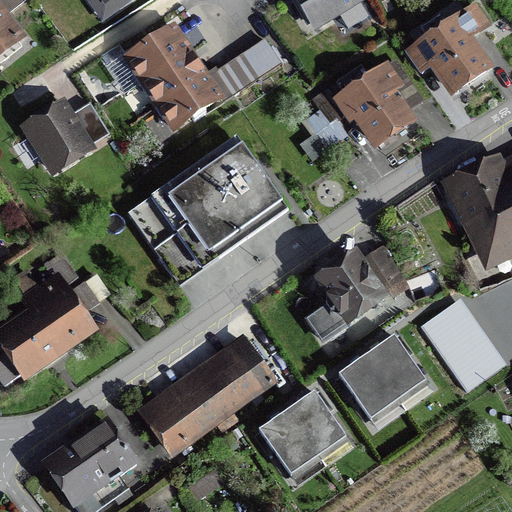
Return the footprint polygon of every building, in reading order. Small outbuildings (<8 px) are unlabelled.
[(353,0),(296,0),(314,28),(355,3),(353,0)] [(474,11),(421,47),(453,95),(490,70),(470,40),(478,35),(479,36),(487,31),(474,11)] [(0,54),(18,41),(0,18),(0,54)] [(210,88),(203,77),(196,66),(188,54),(180,43),(172,31),(155,42),(152,38),(141,46),(143,50),(126,61),(134,73),(130,76),(138,87),(146,99),(150,97),(157,108),(153,110),(161,122),(165,119),(172,131),(190,120),(193,124),(204,116),(201,112),(219,101),(210,88)] [(279,67),(263,43),(216,74),(232,98),(279,67)] [(354,127),(360,123),(376,147),(413,122),(391,91),(405,82),(388,56),(368,70),(374,78),(367,82),(360,72),(336,89),(356,118),(350,121),(354,127)] [(343,116),(326,92),(311,102),(320,114),(308,123),(326,149),(342,138),(332,124),(343,116)] [(88,152),(60,107),(24,130),(52,174),(88,152)] [(211,255),(217,263),(286,214),(235,141),(143,206),(174,250),(193,237),(207,257),(211,255)] [(496,168),(452,189),(470,226),(511,205),(511,174),(501,180),(496,168)] [(511,250),(511,205),(470,226),(488,263),(511,250)] [(374,275),(377,273),(388,290),(401,282),(381,251),(365,262),(374,275)] [(321,344),(382,301),(354,260),(318,284),(333,305),(307,323),(321,344)] [(0,343),(7,354),(0,358),(0,384),(3,389),(89,330),(80,317),(96,306),(82,286),(66,297),(62,291),(75,282),(63,265),(59,268),(56,264),(48,269),(56,279),(37,292),(27,277),(15,286),(25,301),(21,304),(33,321),(0,343)] [(464,395),(503,369),(459,302),(420,329),(464,395)] [(355,368),(340,379),(371,424),(397,406),(423,389),(392,343),(381,351),(366,361),(355,368)] [(145,417),(172,456),(271,386),(241,344),(228,353),(145,417)] [(270,426),(258,435),(288,480),(314,462),(341,445),(310,400),(297,408),(284,417),(270,426)] [(109,428),(46,470),(75,511),(93,511),(112,500),(100,483),(131,461),(109,428)] [(194,503),(221,484),(213,473),(186,491),(194,503)]
